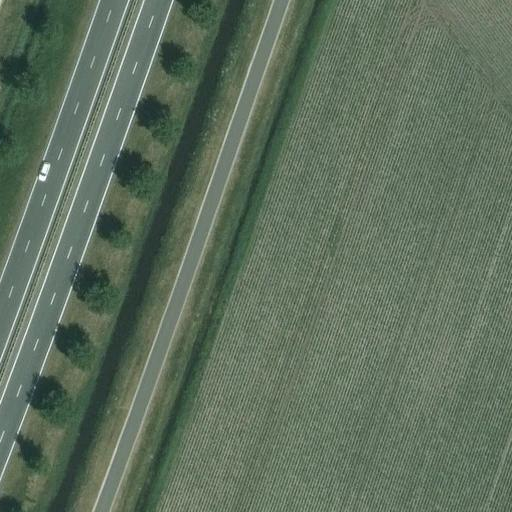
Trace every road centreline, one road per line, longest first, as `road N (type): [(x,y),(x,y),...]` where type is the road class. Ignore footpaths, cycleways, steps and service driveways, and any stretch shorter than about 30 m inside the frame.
road 1 (unclassified): [(101,511),(280,0)]
road 2 (trunk): [(0,439),(156,0)]
road 3 (trunk): [(114,0),(0,321)]
